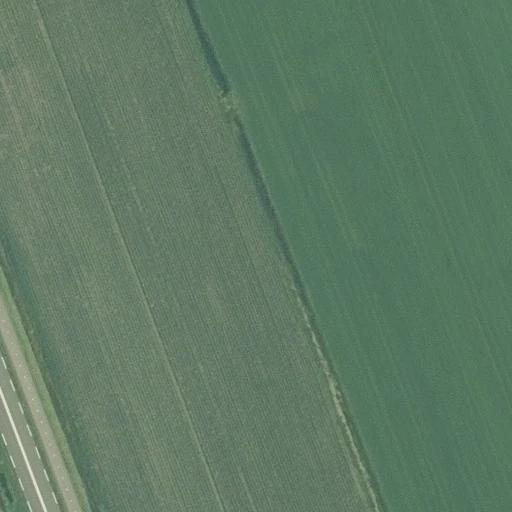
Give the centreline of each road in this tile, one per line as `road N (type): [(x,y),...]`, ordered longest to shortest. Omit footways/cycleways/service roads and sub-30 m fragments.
road 1 (unclassified): [(73,511),(0,311)]
road 2 (primary): [(47,511),(0,382)]
